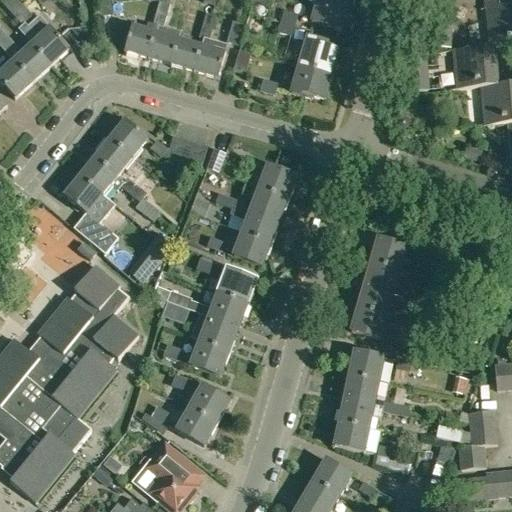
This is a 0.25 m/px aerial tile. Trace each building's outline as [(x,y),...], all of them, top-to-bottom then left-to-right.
[(95,0),(98,19),(112,17),(110,0),(95,0)] [(343,30),(350,5),(331,0),(316,0),(310,24),(330,30),(331,27),(343,30)] [(511,1),(507,0),(482,0),(484,10),(487,9),(491,49),(493,49),(511,47),(511,1)] [(16,2),(0,4),(0,5),(21,29),(32,20),(16,2)] [(154,14),(164,16),(167,4),(157,2),(154,14)] [(277,33),(291,37),(296,18),(283,13),(277,33)] [(161,29),(164,16),(154,14),(151,26),(145,24),(143,32),(129,28),(122,54),(146,61),(154,36),(156,27),(161,29)] [(204,15),(201,27),(211,30),(214,18),(204,15)] [(226,44),(238,47),(244,27),(232,24),(226,44)] [(18,32),(27,42),(35,35),(26,25),(18,32)] [(156,27),(154,36),(146,61),(171,67),(178,42),(180,34),(164,29),(163,29),(161,29),(156,27)] [(200,48),(194,74),(216,80),(225,47),(208,42),(211,30),(201,27),(198,39),(202,40),(200,48)] [(30,46),(50,67),(67,51),(47,30),(30,46)] [(12,62),(20,55),(0,33),(0,48),(10,60),(12,62)] [(413,35),(408,50),(422,54),(426,39),(413,35)] [(305,39),(297,68),(329,77),(336,52),(325,49),(325,45),(305,39)] [(171,67),(194,74),(200,48),(178,42),(171,67)] [(32,84),(50,67),(30,46),(20,55),(12,62),(32,84)] [(458,91),(482,89),(496,87),(493,49),(491,49),(454,52),(458,91)] [(231,72),(242,76),(248,56),(237,52),(231,72)] [(0,85),(14,101),(32,84),(12,62),(0,73),(0,85)] [(322,102),(329,77),(297,68),(289,96),(309,101),(310,98),(322,102)] [(258,93),(272,97),(275,87),(261,83),(258,93)] [(486,128),(510,125),(511,125),(511,85),(496,87),(482,89),(486,128)] [(400,120),(398,125),(401,130),(407,130),(409,125),(407,120),(400,120)] [(108,142),(130,161),(146,141),(123,123),(108,142)] [(482,168),(511,175),(511,125),(510,125),(511,145),(511,164),(507,165),(508,174),(482,167),(482,168)] [(401,136),(395,139),(398,146),(404,143),(403,141),(401,136)] [(168,151),(165,150),(161,158),(177,163),(184,142),(171,139),(168,151)] [(108,142),(93,161),(116,179),(117,177),(130,161),(108,142)] [(149,150),(161,158),(165,150),(155,142),(149,150)] [(184,142),(177,163),(189,166),(196,146),(184,142)] [(205,148),(196,146),(189,166),(200,169),(205,148)] [(205,170),(216,174),(223,154),(212,150),(205,170)] [(479,165),(480,163),(482,154),(466,150),(463,161),(479,165)] [(117,177),(116,179),(93,161),(78,179),(101,197),(109,187),(116,192),(119,188),(130,197),(137,188),(126,180),(124,183),(117,177)] [(257,190),(285,201),(294,178),(266,168),(257,190)] [(111,205),(101,197),(78,179),(62,199),(85,217),(74,231),(106,256),(118,241),(100,226),(115,208),(111,205)] [(137,188),(130,197),(138,204),(145,195),(137,188)] [(276,223),(285,201),(257,190),(248,213),(276,223)] [(215,205),(227,210),(230,201),(219,196),(215,205)] [(195,201),(190,214),(206,219),(210,207),(195,201)] [(230,201),(227,210),(239,214),(241,210),(242,205),(230,201)] [(240,235),(268,246),(276,223),(248,213),(241,210),(239,214),(237,219),(245,222),(240,235)] [(259,269),(268,246),(240,235),(231,258),(259,269)] [(219,253),(222,244),(211,240),(207,248),(219,253)] [(141,259),(154,270),(169,252),(156,241),(141,259)] [(377,241),(370,264),(398,272),(405,248),(377,241)] [(85,243),(77,252),(90,263),(97,254),(85,243)] [(433,257),(420,253),(418,262),(430,265),(433,257)] [(197,271),(211,276),(214,266),(201,261),(197,271)] [(392,295),(398,272),(370,264),(364,287),(392,295)] [(38,338),(41,339),(33,349),(37,352),(33,357),(15,342),(0,361),(0,436),(6,442),(0,449),(0,467),(3,470),(2,472),(13,481),(10,485),(36,506),(75,457),(73,455),(92,432),(78,421),(117,373),(109,366),(114,360),(119,363),(139,338),(114,318),(129,300),(118,291),(120,288),(95,268),(74,293),(77,295),(71,302),(69,301),(38,338)] [(225,270),(216,295),(245,306),(254,281),(225,270)] [(357,311),(385,319),(392,295),(364,287),(357,311)] [(413,306),(415,298),(403,294),(401,302),(413,306)] [(236,330),(245,306),(216,295),(210,310),(207,319),(236,330)] [(428,301),(415,298),(413,306),(425,309),(428,301)] [(165,312),(162,319),(171,322),(176,308),(168,304),(165,311),(165,312)] [(385,319),(357,311),(351,334),(378,342),(385,319)] [(226,354),(236,330),(207,319),(197,343),(226,354)] [(408,341),(395,337),(393,346),(406,350),(408,341)] [(217,379),(226,354),(197,343),(188,368),(217,379)] [(168,348),(164,358),(178,363),(181,353),(168,348)] [(348,375),(377,382),(382,359),(352,353),(348,375)] [(419,366),(397,362),(395,371),(417,375),(419,366)] [(507,392),(505,367),(493,368),(495,393),(507,392)] [(372,406),(377,382),(348,375),(342,400),(372,406)] [(176,377),(172,388),(186,393),(189,382),(176,377)] [(454,379),(450,393),(465,397),(468,383),(454,379)] [(190,410),(217,426),(230,403),(203,388),(190,410)] [(342,400),(338,423),(367,430),(372,406),(342,400)] [(393,416),(395,407),(384,404),(382,413),(393,416)] [(409,410),(395,407),(393,416),(407,419),(409,410)] [(148,426),(158,432),(164,436),(169,428),(165,426),(170,417),(158,410),(152,419),(146,415),(142,422),(148,426)] [(217,426),(190,410),(177,433),(204,448),(217,426)] [(459,425),(469,427),(468,416),(461,414),(459,425)] [(469,427),(479,425),(494,424),(493,414),(468,416),(469,427)] [(362,453),(367,430),(338,423),(333,447),(362,453)] [(494,424),(479,425),(469,427),(470,438),(495,435),(494,424)] [(460,445),(462,433),(439,428),(436,439),(460,445)] [(470,438),(471,449),(471,450),(482,449),(496,447),(495,435),(470,438)] [(163,448),(150,464),(145,471),(158,482),(146,496),(166,511),(179,511),(197,490),(195,488),(201,479),(163,448)] [(379,448),(374,469),(406,481),(410,466),(392,462),(393,451),(379,448)] [(458,450),(459,461),(483,458),(482,449),(471,450),(471,449),(458,450)] [(441,450),(428,490),(443,495),(455,454),(441,450)] [(483,458),(459,461),(460,473),(484,471),(483,458)] [(110,459),(104,467),(116,477),(122,468),(110,459)] [(350,477),(325,462),(313,483),(338,497),(350,477)] [(114,481),(99,470),(93,478),(107,489),(114,481)] [(499,499),(510,498),(507,474),(496,475),(499,499)] [(499,499),(496,475),(485,476),(486,480),(488,500),(499,499)] [(371,498),(374,493),(394,503),(399,493),(368,478),(360,492),(371,498)] [(486,480),(475,481),(477,501),(488,500),(486,480)] [(464,482),(466,503),(477,501),(475,481),(464,482)] [(466,503),(464,482),(453,483),(455,504),(466,503)] [(315,511),(328,511),(338,497),(313,483),(301,503),(315,511)] [(140,511),(142,511),(130,501),(122,511),(116,505),(110,511),(140,511)] [(315,511),(301,503),(295,511),(315,511)]
